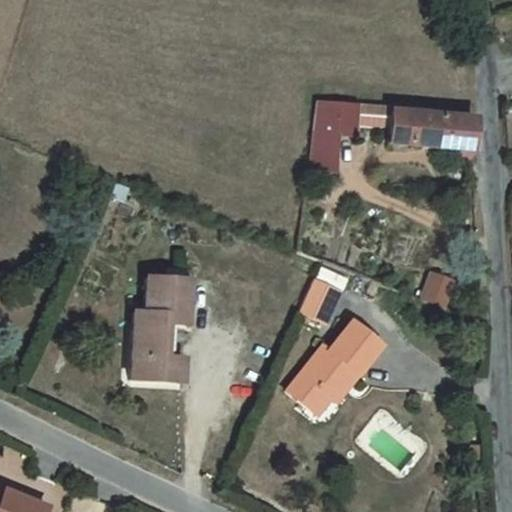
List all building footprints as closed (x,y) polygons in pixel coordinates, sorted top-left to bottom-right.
[(309,127),(335,130),(351,132),(352,121),(355,96),(314,93),(309,127)] [(388,100),(355,96),(352,121),(387,125),(389,106),(388,100)] [(468,112),(389,106),(387,125),(386,140),(469,148),(469,145),(470,127),(468,112)] [(309,127),(304,165),(333,168),(335,130),(309,127)] [(134,309),(130,378),(179,384),(182,360),(157,356),(161,316),(185,318),(188,272),(148,269),(146,309),(134,309)] [(435,274),(425,299),(446,308),(456,282),(435,274)] [(332,292),(304,282),(290,313),(317,324),(332,292)] [(282,381),(303,398),(318,380),(332,391),(353,362),(359,366),(377,339),(344,313),(324,340),(317,335),(282,381)] [(318,410),(332,391),(318,380),(303,398),(318,410)] [(38,511),(43,500),(0,480),(0,511),(38,511)]
